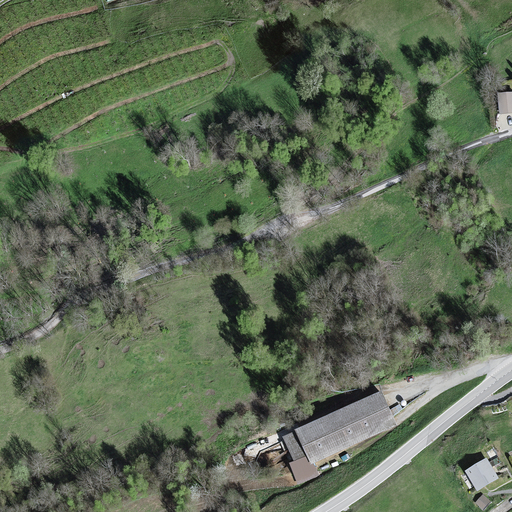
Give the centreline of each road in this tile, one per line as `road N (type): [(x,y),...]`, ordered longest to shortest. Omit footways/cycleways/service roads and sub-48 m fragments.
road 1 (residential): [(511,136),(251,242),(146,273),(0,351)]
road 2 (tertiary): [(511,369),(324,511)]
road 3 (track): [(0,148),(45,153),(101,144),(220,90)]
